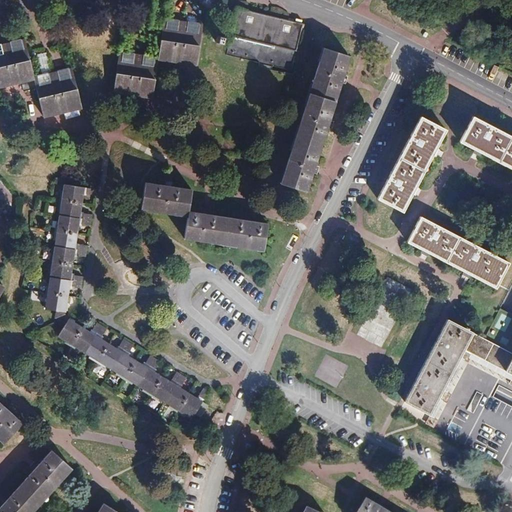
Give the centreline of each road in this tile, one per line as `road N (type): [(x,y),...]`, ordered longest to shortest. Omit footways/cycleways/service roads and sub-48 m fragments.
road 1 (residential): [(254,378),(291,278),(411,51)]
road 2 (residential): [(511,489),(451,479),(254,378)]
road 3 (residential): [(206,511),(254,378)]
road 4 (residential): [(411,51),(301,0)]
